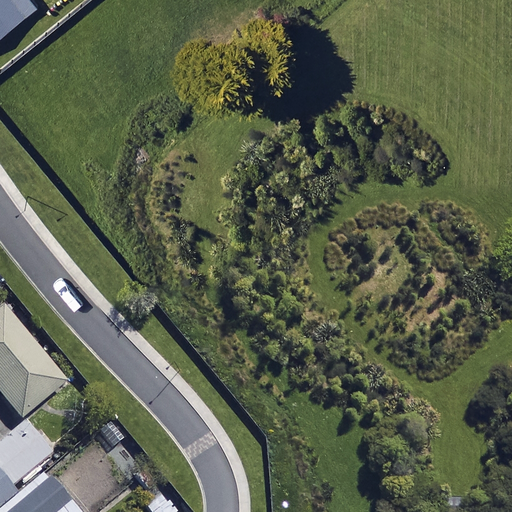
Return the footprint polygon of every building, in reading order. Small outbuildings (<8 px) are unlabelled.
[(0,0),(0,37),(38,9),(31,0),(0,0)] [(65,386),(3,312),(0,313),(0,397),(21,423),(65,386)] [(0,414),(0,433),(9,426),(0,414)] [(0,511),(77,511),(40,471),(53,459),(22,425),(0,446),(0,511)] [(168,511),(157,500),(143,511),(168,511)]
